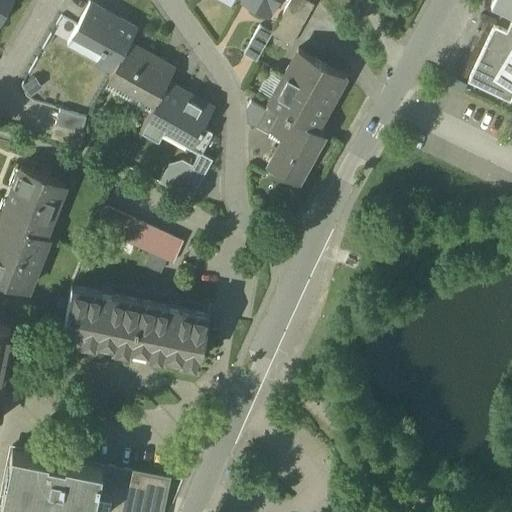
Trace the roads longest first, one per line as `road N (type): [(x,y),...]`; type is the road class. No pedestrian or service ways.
road 1 (residential): [(291,274),(258,242),(239,208),(235,133),(221,80),(169,0)]
road 2 (residential): [(291,274),(435,0)]
road 3 (residential): [(181,511),(291,274)]
